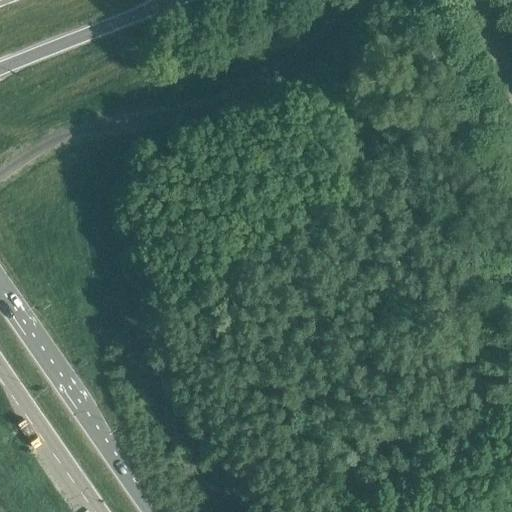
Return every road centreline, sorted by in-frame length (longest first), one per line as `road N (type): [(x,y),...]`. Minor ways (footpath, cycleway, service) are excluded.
road 1 (secondary): [(147,511),(0,289)]
road 2 (trunk): [(0,72),(170,0)]
road 3 (secondary): [(0,367),(100,511)]
